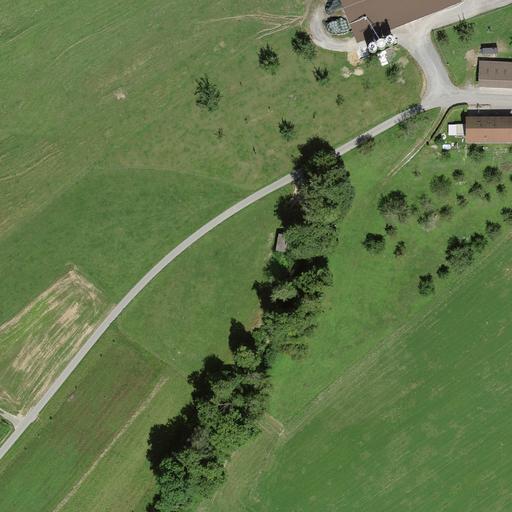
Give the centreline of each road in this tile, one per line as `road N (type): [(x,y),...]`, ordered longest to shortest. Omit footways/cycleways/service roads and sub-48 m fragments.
road 1 (residential): [(0,448),(144,274),(214,218),(423,104),(511,102)]
road 2 (track): [(395,167),(432,132),(441,101),(445,81),(424,27),(504,0)]
